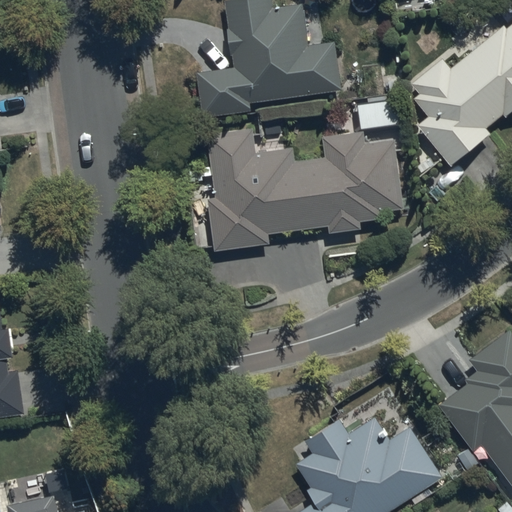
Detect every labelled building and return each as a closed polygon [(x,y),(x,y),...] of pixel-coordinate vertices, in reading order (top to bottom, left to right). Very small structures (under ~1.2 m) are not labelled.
[(295,0),(274,3),(273,0),(227,0),(236,63),(197,68),(203,112),(253,106),(252,98),(344,86),(337,36),(309,40),(303,0),(295,0)] [(420,120),(452,159),(491,127),(488,122),(504,109),(508,113),(511,109),(511,19),(508,23),(505,19),(453,62),(444,52),(413,78),(422,88),(415,94),(430,112),(420,120)] [(257,147),(253,125),(210,130),(217,193),(210,193),(216,246),(272,240),(270,229),(328,223),(329,228),(363,224),(362,216),(386,213),(385,207),(403,205),(396,135),(365,139),(364,127),(325,132),(327,153),(294,157),(293,143),(257,147)] [(0,413),(26,409),(20,363),(12,364),(10,351),(15,350),(11,322),(3,323),(0,299),(0,413)] [(511,479),(511,326),(473,354),(480,365),(466,374),(469,378),(437,400),(469,446),(459,452),(468,466),(478,459),(471,450),(485,441),(511,479)] [(317,497),(296,511),(377,511),(410,491),(416,501),(434,489),(430,483),(444,474),(410,422),(390,435),(376,413),(351,429),(341,413),(307,436),(314,447),(298,458),(313,481),(308,484),(317,497)] [(51,491),(8,501),(11,511),(70,511),(68,503),(59,506),(55,491),(66,488),(61,468),(46,472),(51,491)]
